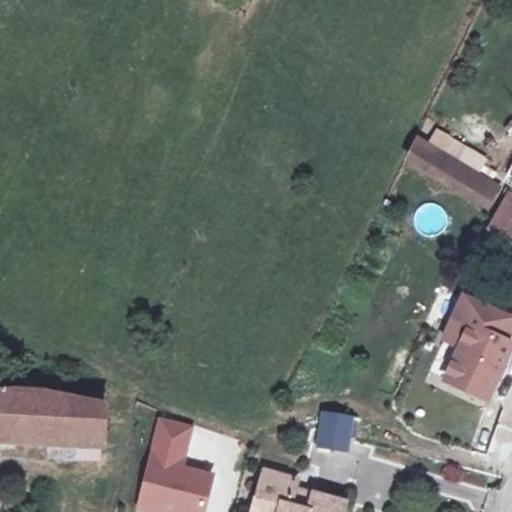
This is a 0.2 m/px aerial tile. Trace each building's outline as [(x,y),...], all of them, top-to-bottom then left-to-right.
[(414,144),(405,161),(487,206),(496,190),(414,144)] [(511,236),(511,198),(508,197),(489,232),(509,243),(511,236)] [(511,339),(511,324),(468,302),(457,323),(473,331),(448,383),(490,403),(511,358),(511,349),(509,348),(511,339)] [(14,394),(45,395),(45,379),(14,379),(14,394)] [(0,396),(0,444),(96,448),(99,408),(45,395),(14,394),(0,396)] [(341,452),(345,419),(320,416),(319,432),(318,438),(317,450),(341,452)] [(158,427),(153,446),(181,453),(186,434),(158,427)] [(185,473),(184,477),(176,475),(181,453),(153,446),(139,500),(158,504),(162,511),(199,511),(209,480),(185,473)] [(0,507),(2,508),(9,477),(0,475),(0,507)] [(343,511),(344,508),(313,498),(308,511),(297,511),(289,509),(294,492),(296,485),(265,476),(253,511),(343,511)] [(308,511),(313,498),(294,492),(289,509),(297,511),(308,511)] [(162,511),(158,504),(139,500),(136,509),(147,511),(162,511)]
